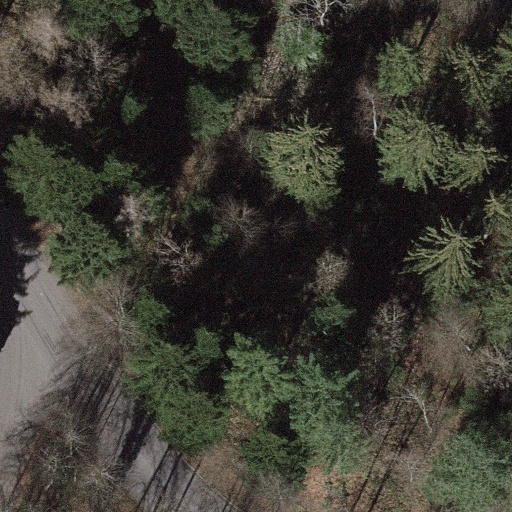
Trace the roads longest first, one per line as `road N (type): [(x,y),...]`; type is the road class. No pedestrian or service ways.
road 1 (unclassified): [(39,307),(93,394),(194,511)]
road 2 (unclassified): [(39,307),(0,461)]
